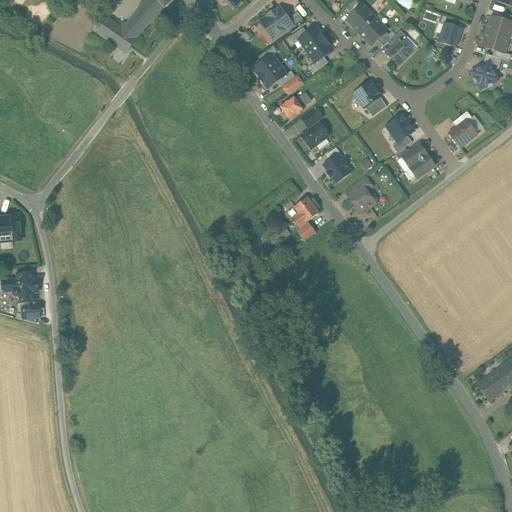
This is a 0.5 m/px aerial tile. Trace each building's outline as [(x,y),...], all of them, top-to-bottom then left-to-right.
[(142,7),(123,29),(104,17),(94,31),(127,53),(137,39),(136,38),(163,7),(164,9),(174,0),(147,0),(142,6),(142,7)] [(361,7),(355,0),(346,9),(352,15),(361,7)] [(352,15),(347,21),(359,34),(375,18),(362,5),(361,7),(352,15)] [(280,8),(260,22),(260,23),(264,21),(267,26),(266,31),(272,40),(287,30),(293,26),(288,19),(285,18),(285,15),(280,8)] [(306,24),(297,13),(288,19),(293,26),(287,30),(291,34),(306,24)] [(511,22),(504,20),(492,17),(487,32),(508,38),(511,26),(511,22)] [(375,18),(359,34),(372,46),(377,41),(386,32),(387,31),(375,18)] [(437,42),(457,49),(464,28),(445,21),(437,42)] [(326,57),(335,51),(318,25),(307,33),(304,28),(293,35),(312,65),(310,66),(314,73),(329,63),(326,57)] [(407,38),(400,31),(392,39),(388,43),(392,48),(400,40),(402,42),(407,38)] [(386,32),(377,41),(384,47),(388,43),(392,39),(386,32)] [(508,38),(487,32),(483,47),(494,51),(504,54),(504,53),(508,38)] [(392,48),(386,54),(398,67),(412,53),(402,42),(400,40),(392,48)] [(287,73),(273,50),(250,64),(267,92),(294,75),(291,70),(287,73)] [(504,54),(494,51),(492,56),(502,59),(510,62),(511,56),(504,53),(504,54)] [(492,56),(486,55),(484,64),(485,66),(489,63),(493,72),(499,69),(502,59),(492,56)] [(485,66),(471,73),(481,90),(487,87),(487,88),(493,85),(492,84),(498,81),(493,72),(489,63),(485,66)] [(298,77),(283,88),(288,95),(303,85),(298,77)] [(370,82),(354,94),(365,108),(380,97),(381,97),(370,82)] [(306,94),(296,101),(301,108),(311,101),(306,94)] [(380,97),(365,108),(372,118),(387,107),(380,97)] [(293,98),(280,107),(290,120),(303,111),(301,108),(296,101),(293,98)] [(315,108),(301,118),(308,128),(322,118),(315,108)] [(467,112),(453,123),(457,128),(466,121),(467,122),(472,118),(467,112)] [(414,132),(403,115),(386,127),(398,143),(407,136),(414,132)] [(301,133),(307,129),(301,119),(295,124),(301,133)] [(457,128),(449,135),(459,148),(477,135),(467,122),(466,121),(457,128)] [(319,123),(301,136),(311,150),(329,137),(319,123)] [(407,136),(398,143),(393,146),(397,153),(405,148),(412,143),(407,136)] [(408,153),(402,158),(409,168),(427,156),(420,145),(408,153)] [(397,153),(395,155),(399,160),(402,158),(408,153),(405,148),(397,153)] [(331,159),(323,164),(335,185),(353,174),(338,150),(329,156),(331,159)] [(427,156),(409,168),(417,179),(435,166),(427,156)] [(372,187),(366,179),(356,186),(359,191),(364,188),(367,192),(372,187)] [(367,192),(364,188),(359,191),(349,198),(356,208),(356,212),(358,216),(362,217),(366,214),(366,210),(372,206),(375,203),(375,199),(373,196),(369,195),(367,193),(368,193),(367,192)] [(307,198),(294,208),(299,214),(292,219),(299,228),(319,213),(307,198)] [(19,216),(0,217),(0,241),(22,240),(19,216)] [(308,224),(297,232),(305,242),(316,234),(308,224)] [(285,227),(270,238),(274,244),(280,239),(281,240),(290,234),(285,227)] [(32,273),(17,274),(18,280),(6,281),(7,292),(13,291),(13,295),(16,297),(19,297),(20,303),(22,303),(23,307),(35,305),(35,302),(34,293),(35,293),(38,289),(37,285),(34,281),(33,282),(32,273)] [(23,307),(21,307),(22,320),(40,318),(39,305),(35,305),(23,307)] [(511,383),(511,360),(511,361),(500,370),(511,384),(511,383)] [(500,370),(478,386),(489,401),(511,384),(500,370)]
